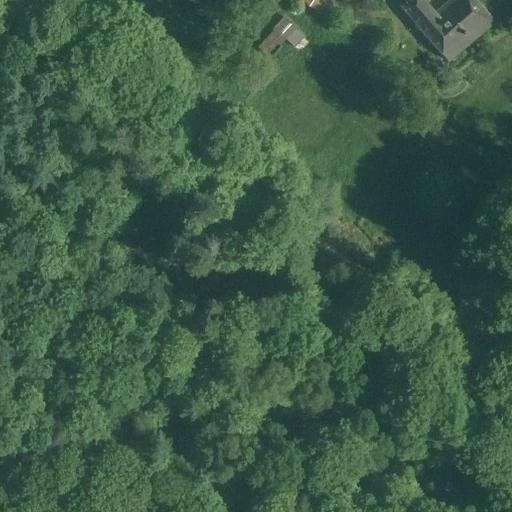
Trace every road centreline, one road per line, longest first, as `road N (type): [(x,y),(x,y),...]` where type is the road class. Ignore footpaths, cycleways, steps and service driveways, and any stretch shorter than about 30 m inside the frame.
road 1 (track): [(0,1),(511,387)]
road 2 (track): [(511,282),(460,348),(404,511)]
